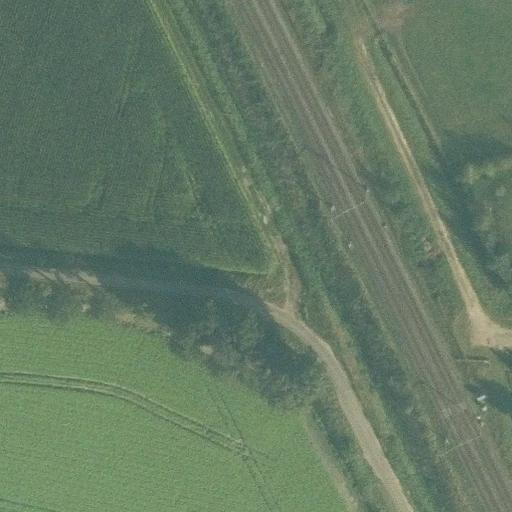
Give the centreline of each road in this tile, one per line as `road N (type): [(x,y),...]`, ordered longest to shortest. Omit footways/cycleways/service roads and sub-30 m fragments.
road 1 (unclassified): [(402,511),(327,352),(276,315),(180,290),(0,271)]
road 2 (track): [(497,362),(342,0)]
road 3 (track): [(276,315),(294,292),(295,275),(162,0)]
